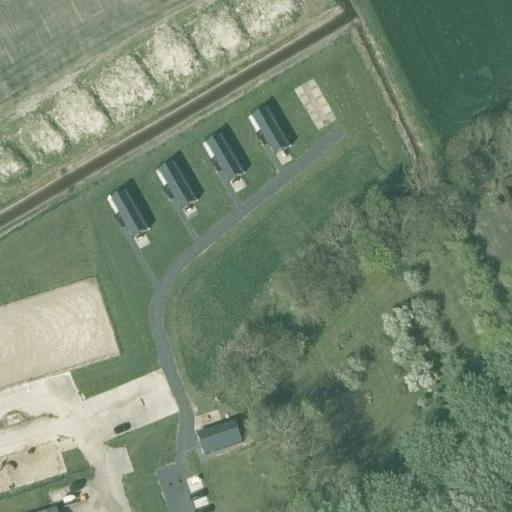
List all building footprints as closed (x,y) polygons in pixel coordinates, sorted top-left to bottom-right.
[(266,111),(253,119),(276,159),(289,151),(266,111)] [(221,138),(207,146),(230,186),(243,178),(221,138)] [(173,166),(159,174),(182,213),(196,205),(173,166)] [(125,194),(111,202),(134,242),(148,234),(125,194)] [(428,204),(411,215),(418,225),(435,215),(428,204)] [(100,318),(95,364),(141,369),(149,300),(93,294),(91,317),(100,318)] [(206,456),(242,445),(236,424),(199,436),(206,456)] [(220,511),(207,459),(166,469),(176,511),(220,511)]
